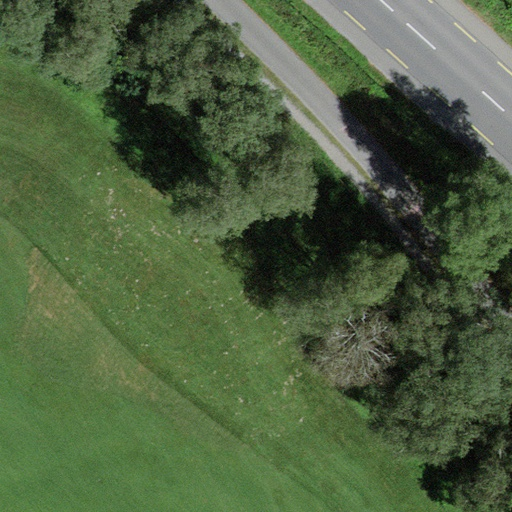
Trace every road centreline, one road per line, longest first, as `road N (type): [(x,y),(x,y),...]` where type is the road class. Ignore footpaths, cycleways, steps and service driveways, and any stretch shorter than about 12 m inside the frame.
road 1 (unknown): [(176,0),(297,116),(511,377)]
road 2 (secondary): [(511,120),(378,0)]
